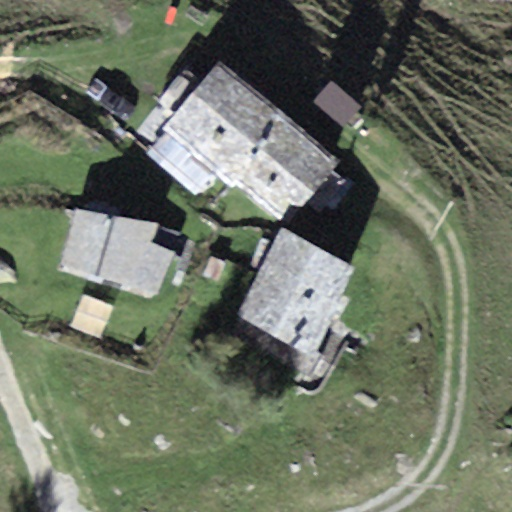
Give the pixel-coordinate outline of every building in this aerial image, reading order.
[(222,63),(164,130),(289,223),(339,160),(222,63)] [(333,82),(314,103),(345,129),(363,109),(333,82)] [(160,225),(79,211),(63,267),(158,297),(176,254),(152,244),(160,225)] [(356,269),(284,230),(240,318),(312,359),(356,269)] [(102,340),(116,307),(86,295),(72,327),(102,340)]
